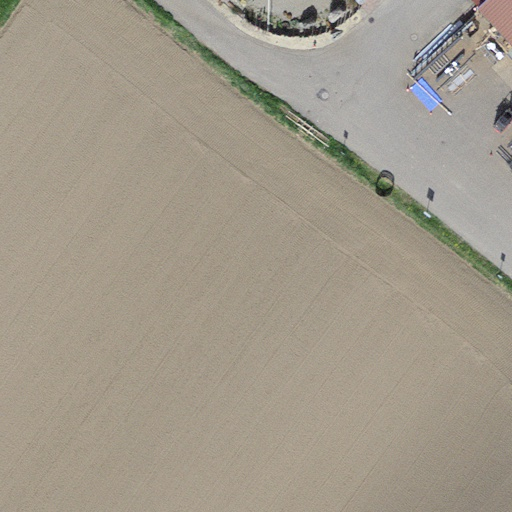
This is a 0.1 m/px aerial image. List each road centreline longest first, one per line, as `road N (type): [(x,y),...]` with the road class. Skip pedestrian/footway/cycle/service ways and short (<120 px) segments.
road 1 (residential): [(330,88),(511,241)]
road 2 (residential): [(179,0),(256,61),(330,88)]
road 3 (residential): [(330,88),(423,0)]
